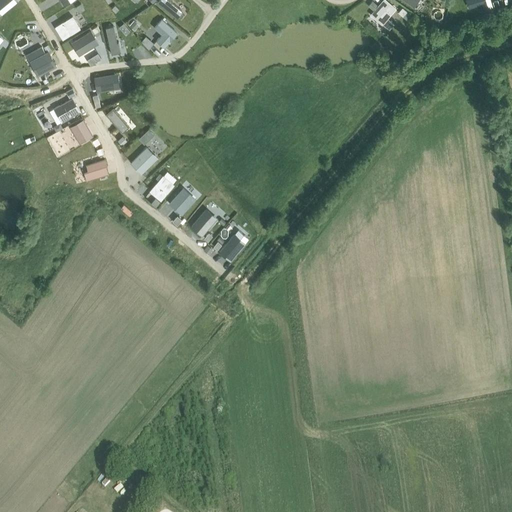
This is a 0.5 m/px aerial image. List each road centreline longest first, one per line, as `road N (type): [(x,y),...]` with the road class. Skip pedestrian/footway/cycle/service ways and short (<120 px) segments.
road 1 (track): [(227,275),(250,274),(408,88),(511,41)]
road 2 (residential): [(72,76),(114,149),(125,191),(227,275)]
road 3 (residential): [(212,12),(178,57),(72,76)]
